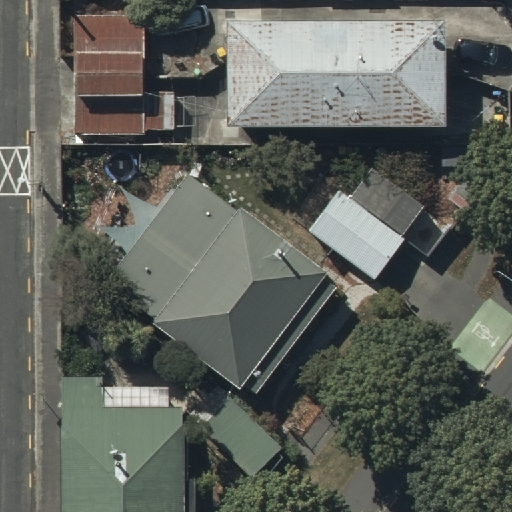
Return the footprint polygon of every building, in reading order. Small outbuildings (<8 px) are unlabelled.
[(144,20),(74,21),(75,66),(80,66),(80,108),(75,108),(75,142),(146,141),(145,136),(173,136),(173,96),(144,96),(144,20)] [(228,34),(228,141),(448,140),(448,33),(228,34)] [(338,196),(309,236),(378,286),(406,246),(425,260),(449,227),(375,173),(351,205),(338,196)] [(190,180),(107,291),(157,329),(154,334),(242,400),(247,393),(257,400),(339,291),(190,180)] [(102,383),(65,383),(63,511),(184,511),(185,417),(101,415),(102,383)] [(230,403),(202,430),(253,483),(280,456),(230,403)]
